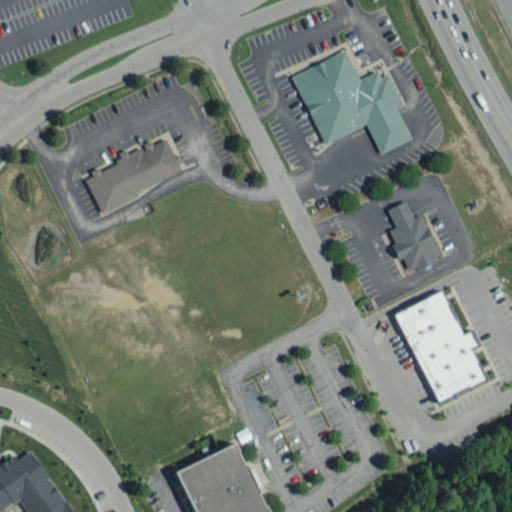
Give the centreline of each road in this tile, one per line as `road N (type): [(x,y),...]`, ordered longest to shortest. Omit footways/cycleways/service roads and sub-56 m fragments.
road 1 (residential): [(357,332),(206,33)]
road 2 (residential): [(13,115),(283,0)]
road 3 (residential): [(224,0),(68,64),(13,115)]
road 4 (residential): [(357,332),(418,445),(511,405)]
road 5 (secondary): [(511,135),(442,0)]
